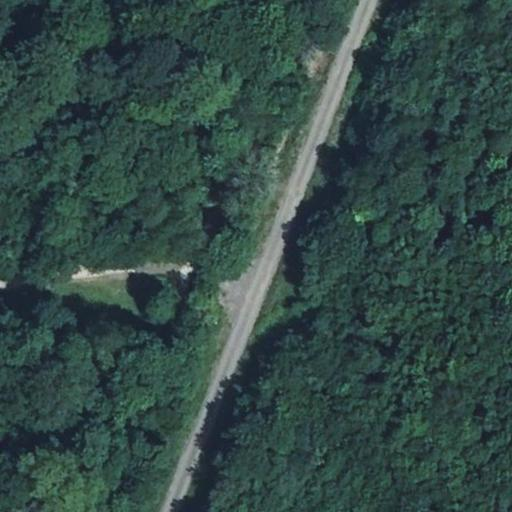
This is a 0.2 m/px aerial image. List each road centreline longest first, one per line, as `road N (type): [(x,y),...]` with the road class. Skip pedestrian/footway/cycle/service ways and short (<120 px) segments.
road 1 (unclassified): [(369,0),(257,285)]
road 2 (unclassified): [(257,285),(151,267),(0,282)]
road 3 (unclassified): [(257,285),(171,511)]
